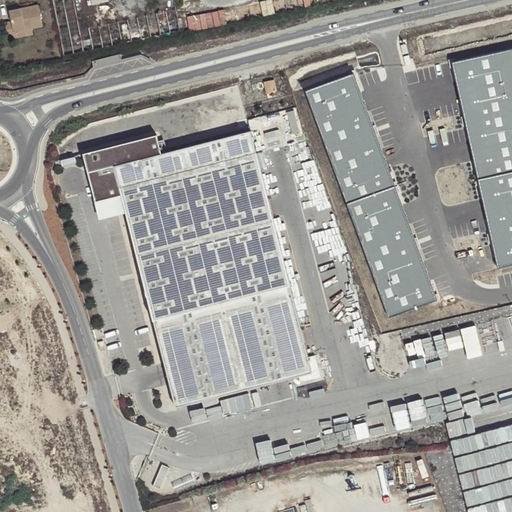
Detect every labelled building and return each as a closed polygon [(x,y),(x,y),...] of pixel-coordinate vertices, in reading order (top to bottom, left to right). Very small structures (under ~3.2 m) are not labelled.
[(241,17),(285,11),(283,0),(271,0),(240,4),(241,17)] [(13,33),(32,29),(42,27),(38,5),(9,11),(11,22),(5,23),(8,37),(13,36),(13,33)] [(233,9),(217,10),(217,23),(234,22),(233,9)] [(212,26),(209,12),(190,15),(192,30),(212,26)] [(33,35),(32,29),(13,33),(13,36),(14,38),(33,35)] [(511,49),(451,64),(479,180),(511,172),(511,49)] [(352,74),(305,92),(389,317),(437,299),(352,74)] [(276,92),(274,81),(265,82),(267,93),(276,92)] [(176,407),(313,372),(251,131),(161,153),(157,135),(83,154),(96,202),(122,195),(176,407)] [(210,137),(172,146),(173,150),(211,141),(210,137)] [(511,172),(479,180),(500,271),(511,268),(511,172)] [(511,316),(497,320),(509,366),(511,365),(511,316)] [(408,349),(414,373),(431,370),(426,345),(408,349)] [(326,434),(327,445),(345,444),(344,432),(326,434)] [(278,458),(294,455),(292,438),(275,441),(278,458)]
